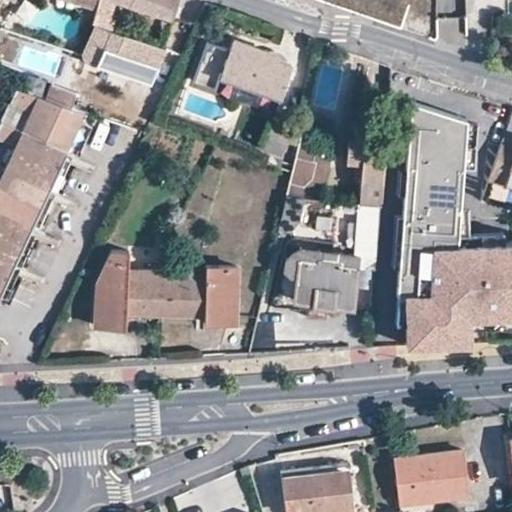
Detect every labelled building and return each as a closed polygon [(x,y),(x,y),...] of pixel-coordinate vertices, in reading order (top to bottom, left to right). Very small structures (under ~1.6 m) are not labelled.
[(0,0),(0,6),(9,10),(13,0),(0,0)] [(97,0),(94,10),(107,15),(112,0),(118,0),(170,16),(175,0),(97,0)] [(94,10),(91,19),(104,23),(107,15),(94,10)] [(94,25),(79,56),(149,82),(165,48),(160,46),(94,25)] [(277,53),(231,36),(227,45),(205,38),(190,78),(202,82),(217,73),(279,95),(289,64),(274,59),(277,53)] [(369,57),(366,86),(388,87),(390,64),(369,57)] [(86,115),(71,108),(76,94),(55,85),(49,99),(20,88),(14,102),(35,111),(27,130),(5,120),(0,130),(0,136),(19,146),(9,167),(0,163),(0,181),(2,182),(0,186),(0,299),(69,151),(86,115)] [(465,117),(410,97),(394,290),(402,290),(404,342),(458,340),(457,306),(482,305),(482,309),(501,309),(502,315),(511,313),(511,240),(456,242),(465,117)] [(272,118),(262,146),(278,151),(288,124),(272,118)] [(359,161),(356,202),(379,203),(381,176),(382,167),(385,122),(347,120),(345,160),(359,161)] [(510,167),(511,168),(511,139),(502,136),(488,179),(504,184),(510,167)] [(291,171),(285,196),(301,198),(304,180),(322,182),(326,153),(297,145),(291,171)] [(0,299),(5,302),(76,153),(69,151),(0,299)] [(285,196),(277,227),(287,230),(298,216),(301,198),(285,196)] [(295,274),(293,297),(310,300),(331,302),(350,305),(352,286),(354,267),(368,267),(374,267),(379,203),(356,202),(353,252),(298,245),(295,246),(292,249),(288,251),(283,260),(282,267),(285,270),(287,273),(295,274)] [(162,311),(163,275),(147,274),(146,267),(125,267),(126,243),(105,241),(86,275),(87,321),(123,321),(123,308),(162,311)] [(163,275),(162,311),(203,312),(203,320),(234,320),(235,264),(204,263),(203,277),(163,275)] [(352,286),(366,288),(368,267),(354,267),(352,286)] [(310,300),(308,314),(329,316),(331,302),(310,300)] [(394,455),(399,501),(465,494),(460,449),(394,455)] [(278,469),(283,511),(318,511),(331,511),(351,509),(345,461),(278,469)]
